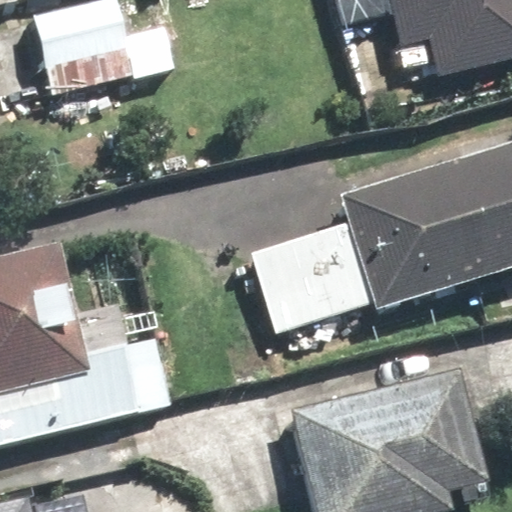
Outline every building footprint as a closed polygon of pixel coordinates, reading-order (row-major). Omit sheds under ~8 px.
[(424,84),(511,62),(511,0),(381,0),(396,60),(416,55),(424,84)] [(108,1),(28,21),(49,101),(129,81),(108,1)] [(265,338),(363,309),(365,316),(511,272),(511,151),(332,205),(340,231),(242,260),(265,338)] [(0,447),(164,412),(149,340),(74,356),(53,255),(0,266),(0,447)] [(455,381),(285,417),(305,511),(441,511),(441,508),(480,500),(455,381)]
